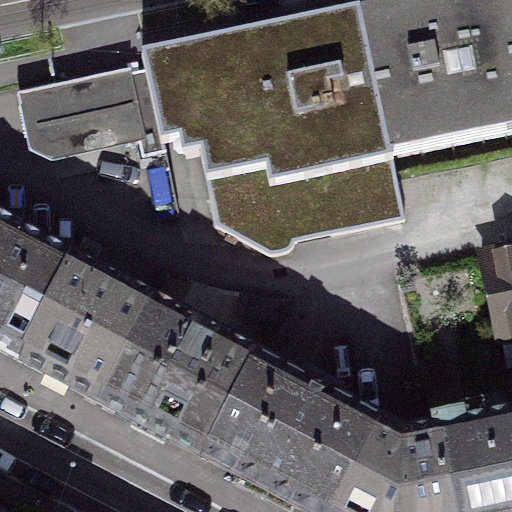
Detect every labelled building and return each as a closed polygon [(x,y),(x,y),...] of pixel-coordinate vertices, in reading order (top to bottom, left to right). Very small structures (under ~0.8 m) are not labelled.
[(429,0),(425,1),(359,14),(390,159),(391,158),(511,133),(511,9),(510,0),(429,0)] [(405,222),(391,158),(390,159),(359,14),(359,13),(341,16),(201,46),(142,58),(145,74),(161,148),(164,147),(198,140),(216,227),(268,255),(272,256),(276,256),(280,255),(283,254),(286,253),(290,250),(292,247),(294,245),(405,222)] [(140,143),(143,159),(166,154),(164,147),(161,148),(145,74),(119,79),(126,112),(133,144),(140,143)] [(46,162),(140,142),(126,80),(22,102),(33,155),(46,162)] [(0,351),(19,362),(71,262),(17,234),(17,232),(0,223),(0,351)] [(511,259),(482,265),(497,339),(511,335),(511,246),(509,247),(511,253),(511,259)] [(100,404),(152,303),(126,289),(125,290),(71,262),(19,362),(59,383),(86,397),(100,404)] [(204,459),(256,360),(178,318),(179,317),(152,303),(100,404),(113,411),(204,459)] [(304,511),(336,511),(381,426),(334,401),(336,395),(307,380),(304,385),(256,360),(204,459),(276,497),(304,511)] [(433,422),(435,432),(451,511),(511,511),(511,415),(511,416),(464,426),(462,416),(433,422)] [(451,511),(435,432),(404,438),(381,426),(336,511),(451,511)]
